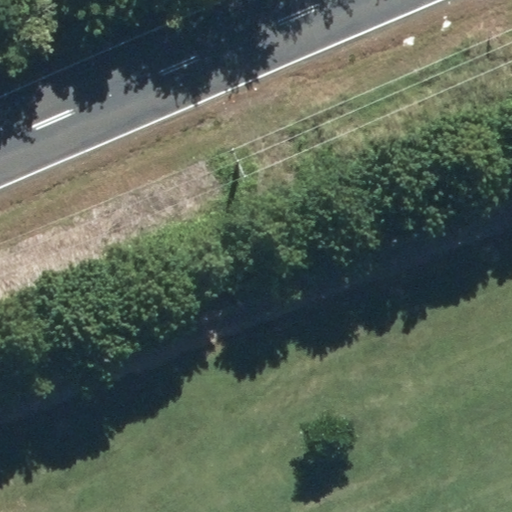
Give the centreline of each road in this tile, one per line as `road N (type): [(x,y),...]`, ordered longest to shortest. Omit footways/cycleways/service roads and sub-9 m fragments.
road 1 (track): [(511,242),(0,447)]
road 2 (secondary): [(333,0),(0,143)]
